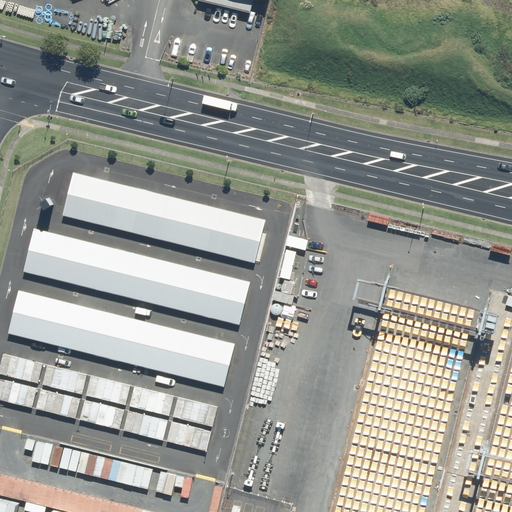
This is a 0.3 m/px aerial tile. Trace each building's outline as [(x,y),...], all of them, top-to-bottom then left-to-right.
[(256,206),(66,163),(56,208),(246,251),(256,206)] [(238,267),(26,219),(16,264),(228,312),(238,267)] [(226,327),(9,278),(0,317),(0,330),(214,379),(226,327)] [(45,362),(5,352),(0,371),(41,382),(45,362)] [(89,373),(49,363),(44,382),(84,393),(89,373)] [(133,383),(92,374),(88,393),(128,403),(133,383)] [(39,386),(0,376),(0,397),(34,405),(39,386)] [(176,395),(136,384),(131,404),(171,414),(176,395)] [(83,397),(42,387),(37,407),(78,417),(83,397)] [(220,405),(179,395),(174,414),(215,425),(220,405)] [(126,408),(86,398),(81,417),(121,427),(126,408)] [(170,419),(130,408),(125,429),(165,439),(170,419)] [(214,430),(174,420),(169,439),(209,449),(214,430)] [(160,511),(0,471),(0,491),(83,511),(160,511)] [(219,511),(225,487),(217,485),(210,511),(219,511)]
